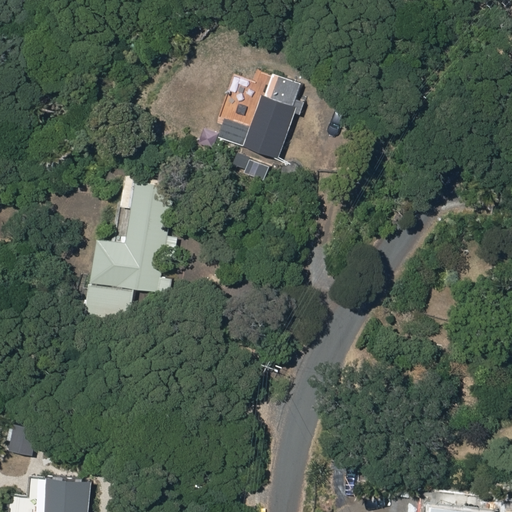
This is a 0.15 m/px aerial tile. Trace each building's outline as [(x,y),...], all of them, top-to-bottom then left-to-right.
[(301,86),(274,76),(266,97),(262,95),(244,146),(279,158),(296,111),(301,112),(305,103),(296,100),(301,86)] [(99,242),(87,327),(130,333),(136,292),(171,297),(173,283),(163,282),(166,259),(176,260),(178,241),(170,240),(177,192),(134,185),(124,246),(99,242)] [(466,223),(458,238),(466,243),(474,228),(466,223)] [(37,428),(13,425),(10,452),(34,454),(37,428)] [(42,511),(87,511),(90,483),(46,478),(42,511)]
